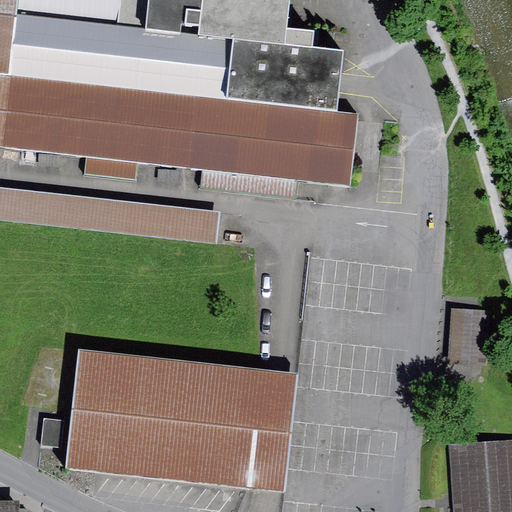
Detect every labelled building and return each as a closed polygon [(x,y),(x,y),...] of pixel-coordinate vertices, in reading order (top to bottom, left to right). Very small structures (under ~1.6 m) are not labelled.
[(25,0),(0,0),(0,156),(9,157),(16,85),(22,28),(23,19),(25,0)] [(25,0),(23,19),(118,29),(120,0),(25,0)] [(120,0),(118,29),(117,38),(152,42),(156,0),(120,0)] [(199,46),(203,3),(180,0),(156,0),(152,42),(199,46)] [(203,0),(203,3),(199,46),(247,51),(284,55),(289,0),(203,0)] [(16,85),(240,109),(247,51),(199,46),(152,42),(117,38),(22,28),(16,85)] [(240,109),(337,119),(343,62),(284,55),(247,51),(240,109)] [(16,85),(9,157),(349,193),(357,121),(337,119),(240,109),(16,85)] [(218,214),(0,189),(0,221),(214,245),(218,214)] [(489,311),(454,309),(450,363),(486,365),(489,311)] [(298,375),(83,354),(71,472),(284,492),(286,493),(298,375)] [(45,419),(42,446),(61,449),(64,421),(45,419)] [(511,511),(511,440),(447,446),(452,501),(453,511),(511,511)] [(0,511),(19,511),(20,502),(0,502),(0,511)]
